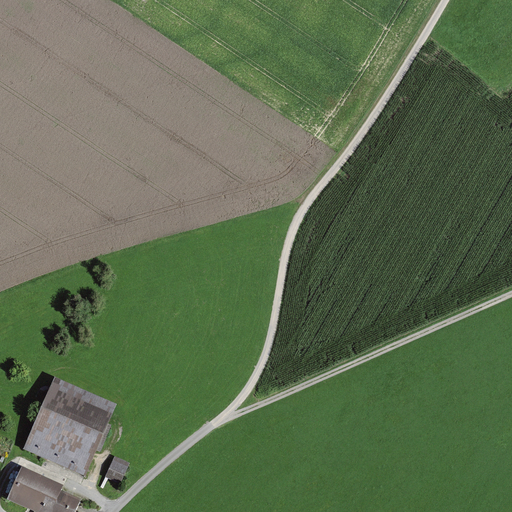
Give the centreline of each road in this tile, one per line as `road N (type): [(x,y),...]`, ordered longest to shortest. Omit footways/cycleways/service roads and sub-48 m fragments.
road 1 (track): [(511,290),(288,394),(219,416),(251,388),(295,221),(442,0)]
road 2 (unclassified): [(113,511),(219,416)]
